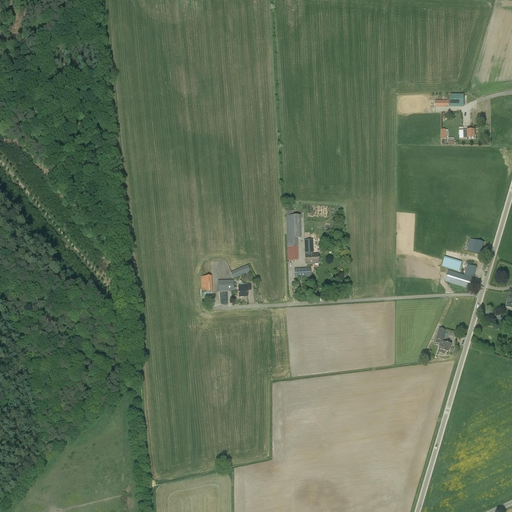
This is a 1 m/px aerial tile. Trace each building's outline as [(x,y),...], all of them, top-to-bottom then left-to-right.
[(464,108),(464,95),(450,95),(450,108),(464,108)] [(474,130),(467,131),(463,131),(464,139),(475,138),(474,130)] [(298,248),(297,239),(301,239),(301,216),(294,216),(293,210),(289,211),(289,210),(289,208),(287,208),(287,216),(287,262),(297,261),(297,248),(298,248)] [(470,239),(467,251),(470,252),(481,255),(484,243),(481,242),(477,241),(474,240),(470,239)] [(318,254),(312,255),(312,253),(313,253),(313,240),(304,240),(306,265),(319,265),(318,264),(320,263),(321,263),(321,259),(320,259),(318,259),(318,254)] [(459,271),(461,262),(444,257),(441,266),(459,271)] [(448,271),(444,282),(470,290),(477,268),(467,265),(464,276),(448,271)] [(233,279),(250,272),(247,266),(231,273),(233,279)] [(310,268),(294,269),(295,278),(299,278),(302,278),(311,277),(310,268)] [(201,278),(201,294),(202,297),(208,297),(213,297),(212,293),(212,277),(200,277),(201,278)] [(234,291),(233,281),(218,281),(219,292),(234,291)] [(250,285),(246,285),(246,284),(243,284),(243,286),(238,286),(239,298),(247,297),(247,291),(251,291),(250,285)] [(436,340),(443,341),(446,331),(439,329),(436,340)] [(441,342),(438,353),(442,354),(443,351),(449,353),(451,344),(441,342)]
